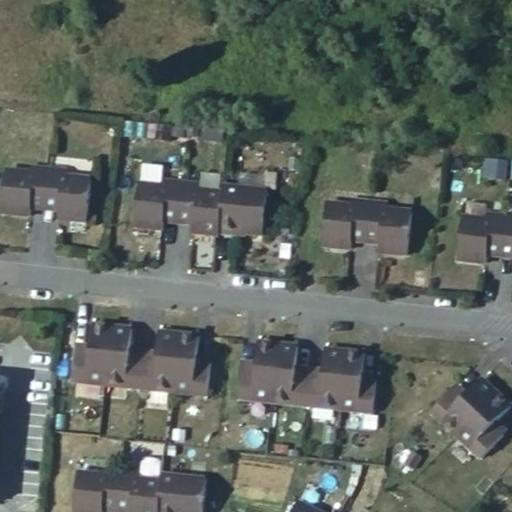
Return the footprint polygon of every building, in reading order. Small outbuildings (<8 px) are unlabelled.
[(31,166),(30,172),(6,170),(1,212),(29,216),(30,216),(31,207),(58,210),(57,218),(59,219),(89,222),(93,179),(69,177),(69,171),(50,168),(31,166)] [(163,186),(138,183),(134,226),(162,229),(163,230),(164,221),(191,224),(190,232),(192,233),(219,235),(219,230),(224,193),(201,190),(202,184),(183,182),(164,180),(163,186)] [(351,206),(326,203),(322,246),(349,249),(351,249),(352,240),(379,243),(378,252),(379,252),(409,255),(414,212),(389,210),(389,204),(370,202),(351,200),(351,206)] [(486,220),(462,217),(457,259),(485,262),(486,262),(487,254),(511,256),(511,216),(506,216),(487,213),(486,220)] [(75,349),(72,381),(208,395),(211,363),(197,362),(198,356),(200,337),(159,332),(157,352),(157,357),(130,355),(130,350),(133,330),(92,325),(90,345),(90,350),(75,349)] [(242,367),(238,398),(374,412),(377,379),(363,378),(364,373),(366,352),(325,349),(323,369),(323,374),(296,371),(296,366),(298,346),(258,343),(256,363),(256,368),(242,367)] [(454,388),(431,412),(482,459),(504,435),(494,426),(497,421),(511,407),(481,379),(468,394),(464,398),(454,388)] [(457,384),(454,388),(464,398),(468,394),(457,384)] [(508,431),(497,421),(494,426),(504,435),(508,431)] [(78,472),(73,511),(102,511),(103,509),(130,511),(202,511),(206,479),(162,475),(161,481),(138,478),(139,472),(122,471),(103,469),(102,475),(78,472)] [(318,511),(297,502),(292,511),(318,511)]
